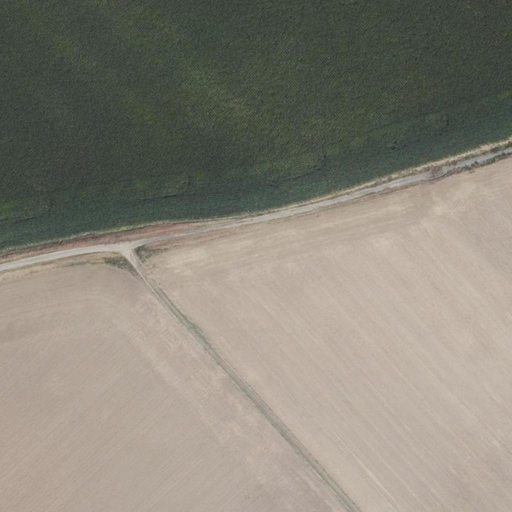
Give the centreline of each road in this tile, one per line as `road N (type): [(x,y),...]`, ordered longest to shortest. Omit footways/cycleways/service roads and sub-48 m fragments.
road 1 (unclassified): [(0,267),(300,210),(511,150)]
road 2 (track): [(126,245),(155,290),(354,511)]
